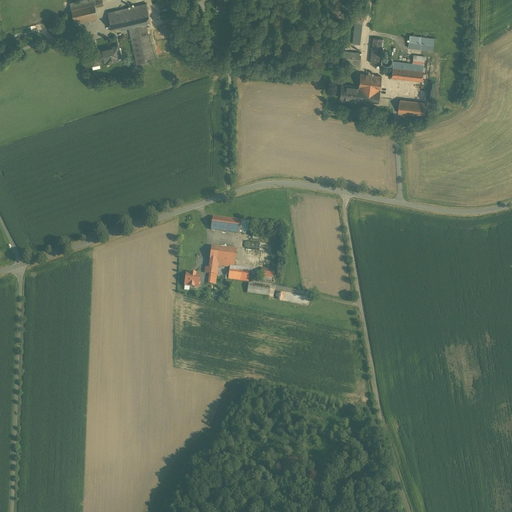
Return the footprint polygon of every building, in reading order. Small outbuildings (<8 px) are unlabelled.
[(83,0),(74,2),(70,3),(72,12),(75,23),(98,18),(95,7),(103,5),(102,0),(83,0)] [(216,0),(216,8),(222,8),(222,12),(230,13),(230,4),(226,4),(226,0),(216,0)] [(146,4),(108,12),(112,31),(128,28),(137,64),(154,60),(153,57),(146,24),(151,23),(146,4)] [(363,12),(357,11),(353,43),(360,44),(363,12)] [(170,28),(154,32),(155,38),(162,36),(172,34),(170,28)] [(162,36),(155,38),(158,52),(175,49),(173,40),(163,42),(162,36)] [(433,39),(410,36),(408,47),(432,50),(433,39)] [(382,39),(373,38),(370,63),(379,64),(382,39)] [(118,45),(96,50),(96,51),(99,62),(106,60),(107,63),(118,60),(117,58),(120,57),(118,45)] [(99,62),(96,51),(89,53),(92,65),(99,63),(99,62)] [(361,53),(343,51),(341,63),(359,65),(361,53)] [(412,64),(393,62),(391,77),(421,81),(424,56),(413,55),(412,64)] [(358,87),(380,89),(381,76),(363,74),(363,71),(360,71),(358,87)] [(435,82),(429,81),(427,99),(433,99),(435,82)] [(378,102),(380,89),(358,87),(341,85),(340,98),(341,98),(341,101),(347,102),(347,99),(353,99),(378,102)] [(427,103),(400,100),(398,113),(425,116),(427,103)] [(241,221),(213,217),(211,230),(239,234),(241,221)] [(252,223),(241,221),(239,234),(246,234),(246,232),(251,232),(252,223)] [(236,250),(211,247),(210,259),(210,260),(209,268),(218,270),(218,266),(230,268),(228,279),(233,280),(248,282),(250,269),(234,267),(236,250)] [(215,292),(218,270),(209,268),(205,268),(203,290),(215,292)] [(274,270),(261,269),(260,280),(273,281),(274,270)] [(199,276),(186,274),(185,286),(198,288),(199,276)] [(270,287),(248,284),(247,293),(268,296),(270,287)] [(288,301),(288,293),(279,293),(278,297),(281,297),(281,300),(288,301)]
